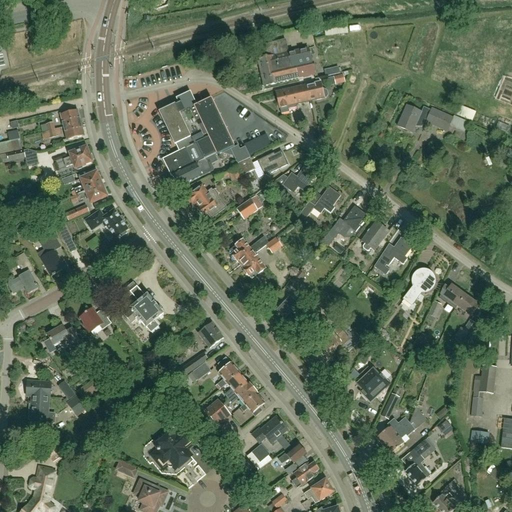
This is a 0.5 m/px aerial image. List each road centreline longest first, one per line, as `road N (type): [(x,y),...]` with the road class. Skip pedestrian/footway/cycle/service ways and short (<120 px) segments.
road 1 (unclassified): [(511,292),(225,87),(186,80),(103,97)]
road 2 (primary): [(369,511),(317,415),(158,227)]
road 3 (residential): [(9,322),(158,227)]
road 4 (primary): [(158,227),(115,154),(103,97)]
road 5 (residential): [(0,455),(9,322)]
